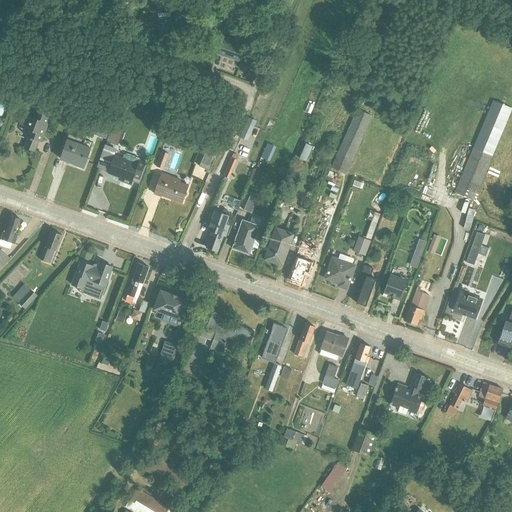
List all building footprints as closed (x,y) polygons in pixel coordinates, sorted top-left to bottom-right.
[(170,0),(164,0),(153,0),(153,13),(158,13),(158,18),(171,18),(170,0)] [(228,0),(227,2),(242,8),(243,4),(234,0),(228,0)] [(197,16),(201,9),(193,5),(189,11),(197,16)] [(247,10),(243,20),(252,24),(257,14),(256,13),(258,10),(250,7),(248,10),(247,10)] [(42,28),(44,22),(21,14),(3,64),(6,65),(17,35),(20,36),(25,22),(42,28)] [(218,54),(240,62),(244,48),(222,41),(218,54)] [(247,46),(245,52),(254,55),(256,49),(247,46)] [(14,76),(12,84),(20,87),(23,79),(14,76)] [(172,78),(162,104),(172,107),(181,81),(172,78)] [(120,100),(125,87),(118,84),(113,97),(120,100)] [(138,84),(134,94),(152,102),(157,91),(138,84)] [(474,201),(511,109),(511,108),(493,100),(454,193),(474,201)] [(357,109),(331,168),(346,174),(372,116),(374,111),(362,107),(361,111),(357,109)] [(157,110),(152,125),(163,129),(169,114),(157,110)] [(35,152),(40,141),(42,142),(49,124),(48,123),(51,115),(40,111),(38,119),(23,114),(20,124),(24,126),(23,129),(28,130),(26,137),(28,137),(24,148),(35,152)] [(106,139),(113,120),(99,115),(92,134),(106,139)] [(113,125),(106,142),(117,146),(124,129),(113,125)] [(93,143),(85,140),(86,140),(69,134),(60,159),(76,165),(76,167),(84,169),(93,143)] [(306,161),(312,146),(305,143),(298,157),(306,161)] [(106,144),(97,168),(108,172),(108,173),(108,174),(109,173),(122,178),(121,181),(131,185),(133,181),(140,184),(147,163),(140,160),(139,158),(127,153),(124,155),(123,158),(115,155),(117,148),(106,144)] [(210,144),(205,154),(215,158),(220,148),(210,144)] [(162,152),(156,166),(164,169),(169,154),(162,152)] [(215,158),(205,154),(199,166),(210,171),(215,158)] [(281,156),(276,166),(287,172),(292,161),(281,156)] [(237,160),(231,158),(224,176),(229,179),(237,160)] [(383,176),(379,174),(378,175),(373,173),(371,180),(380,183),(383,176)] [(181,180),(161,174),(154,194),(162,196),(162,195),(183,203),(185,197),(186,196),(187,194),(186,192),(189,186),(180,183),(181,180)] [(352,186),(362,189),(364,184),(354,180),(352,186)] [(264,194),(272,197),(274,192),(266,188),(264,194)] [(379,189),(374,202),(381,204),(380,205),(384,206),(388,192),(379,189)] [(251,213),(259,195),(251,192),(244,210),(251,213)] [(342,223),(350,201),(346,199),(338,221),(342,223)] [(465,226),(473,229),(479,208),(471,206),(465,226)] [(229,216),(229,214),(228,211),(225,210),(222,211),(221,214),(215,211),(208,230),(212,232),(206,248),(217,252),(221,242),(222,242),(224,236),(226,237),(230,226),(226,224),(229,216)] [(374,211),(365,237),(371,239),(380,213),(374,211)] [(252,216),(250,222),(243,219),(232,248),(249,254),(252,247),(256,248),(258,241),(255,240),(260,226),(259,225),(262,219),(252,216)] [(6,231),(4,230),(0,240),(0,245),(10,249),(12,243),(15,244),(18,235),(15,234),(21,220),(11,217),(6,231)] [(282,266),(294,233),(276,227),(264,260),(282,266)] [(51,264),(62,235),(52,231),(41,260),(51,264)] [(475,266),(487,235),(477,231),(465,263),(475,266)] [(429,250),(443,255),(449,237),(435,232),(429,250)] [(366,256),(371,242),(358,237),(353,251),(366,256)] [(303,238),(293,263),(296,264),(290,280),(301,283),(314,245),(312,244),(313,241),(303,238)] [(419,239),(409,266),(417,268),(426,242),(419,239)] [(1,249),(0,250),(0,269),(11,259),(1,249)] [(340,254),(338,258),(333,256),(325,278),(339,284),(338,286),(347,289),(356,264),(352,263),(354,259),(340,254)] [(82,289),(80,292),(100,299),(102,294),(104,295),(109,282),(107,282),(112,267),(100,262),(98,269),(93,267),(93,266),(80,262),(72,285),(82,289)] [(364,265),(361,275),(366,277),(357,303),(366,307),(376,279),(373,278),(374,278),(370,276),(373,268),(371,267),(371,265),(366,263),(365,265),(364,265)] [(132,302),(135,304),(149,268),(139,264),(125,301),(131,304),(132,302)] [(408,279),(405,278),(404,279),(402,278),(402,277),(400,276),(400,277),(390,274),(383,296),(390,298),(391,296),(394,297),(393,298),(400,301),(408,279)] [(25,284),(13,296),(17,299),(16,300),(25,309),(38,296),(25,284)] [(154,310),(156,311),(156,312),(161,313),(162,313),(173,316),(173,318),(177,319),(179,318),(180,319),(187,300),(161,291),(154,310)] [(476,319),(483,299),(460,291),(453,309),(463,313),(464,311),(468,313),(467,316),(476,319)] [(420,299),(421,296),(415,294),(405,321),(416,325),(419,318),(421,319),(424,310),(423,310),(426,301),(420,299)] [(146,313),(150,303),(143,300),(139,311),(146,313)] [(119,310),(116,321),(124,323),(127,313),(119,310)] [(511,347),(511,310),(508,322),(506,321),(497,343),(511,348),(511,347)] [(207,329),(203,328),(200,336),(213,340),(210,349),(223,353),(228,338),(250,346),(255,332),(254,331),(253,332),(227,323),(228,319),(212,313),(207,329)] [(106,332),(109,323),(103,321),(99,330),(106,332)] [(276,360),(287,329),(282,327),(274,324),(260,362),(271,366),(273,358),(276,360)] [(304,359),(315,327),(305,324),(294,354),(299,356),(298,357),(304,359)] [(327,332),(319,354),(337,360),(338,356),(342,357),(348,339),(340,336),(339,339),(337,338),(337,336),(327,332)] [(102,343),(105,335),(99,333),(96,341),(102,343)] [(165,341),(160,354),(173,359),(178,345),(165,341)] [(361,343),(346,385),(356,389),(366,363),(368,364),(370,356),(367,356),(370,347),(361,343)] [(169,370),(173,359),(160,354),(156,366),(157,366),(154,373),(166,378),(168,370),(169,370)] [(104,357),(101,362),(108,365),(110,360),(104,357)] [(273,391),(282,366),(274,363),(265,389),(273,391)] [(323,384),(321,389),(334,393),(339,380),(334,378),(338,367),(329,364),(322,383),(323,384)] [(284,367),(281,376),(289,379),(292,369),(284,367)] [(372,381),(376,382),(380,374),(373,371),(370,378),(372,379),(372,381)] [(418,393),(419,390),(425,391),(429,378),(415,373),(409,390),(406,389),(407,387),(398,384),(390,405),(399,408),(397,412),(406,416),(408,411),(416,414),(419,407),(423,409),(424,403),(421,402),(423,394),(418,393)] [(361,383),(356,397),(364,400),(369,386),(361,383)] [(496,409),(503,389),(483,383),(478,397),(485,399),(482,405),(496,409)] [(453,417),(462,401),(467,403),(473,390),(460,384),(446,413),(453,417)] [(335,405),(332,411),(339,413),(341,407),(335,405)] [(185,422),(196,427),(200,419),(189,414),(185,422)] [(169,434),(180,439),(183,432),(172,427),(169,434)] [(359,428),(352,450),(373,458),(376,450),(373,449),(376,442),(375,442),(378,435),(359,428)] [(288,439),(299,443),(304,445),(308,436),(287,429),(284,437),(288,439)] [(299,443),(288,439),(285,447),(296,451),(299,443)] [(145,471),(183,494),(194,475),(156,452),(145,471)] [(381,470),(385,459),(379,457),(375,468),(381,470)] [(330,493),(347,468),(338,462),(321,486),(330,493)] [(415,477),(420,480),(424,475),(419,471),(415,477)] [(166,511),(169,508),(169,507),(137,487),(125,507),(134,511),(166,511)] [(468,504),(479,511),(485,504),(473,496),(468,504)]
